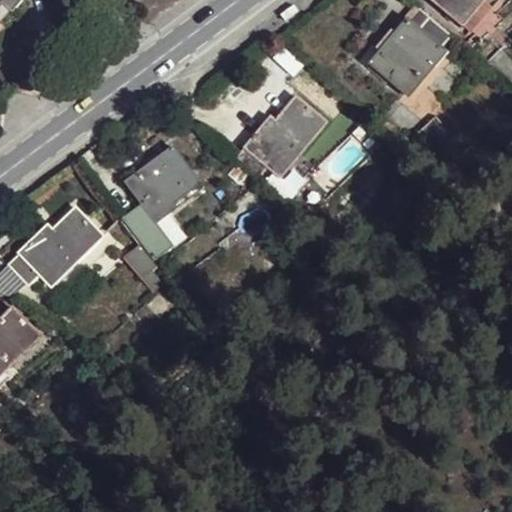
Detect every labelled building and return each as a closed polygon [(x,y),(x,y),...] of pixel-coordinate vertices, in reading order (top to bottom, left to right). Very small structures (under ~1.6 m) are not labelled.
[(0,0),(0,2),(6,8),(13,0),(0,0)] [(437,0),(462,23),(483,0),(437,0)] [(453,36),(430,15),(420,25),(410,16),(380,49),(374,42),(367,50),(360,57),(368,65),(371,62),(403,91),(453,36)] [(403,100),(425,121),(443,103),(439,98),(465,72),(448,55),(403,100)] [(265,123),(235,157),(259,177),(265,171),(275,180),(326,122),(297,96),(284,111),(271,127),(265,123)] [(201,182),(174,145),(151,162),(127,179),(154,215),(201,182)] [(106,265),(84,232),(50,253),(47,248),(26,261),(6,274),(21,300),(37,290),(50,311),(78,295),(79,291),(74,285),(106,265)] [(154,304),(142,283),(124,292),(137,313),(154,304)] [(0,387),(45,350),(20,321),(0,337),(0,387)]
